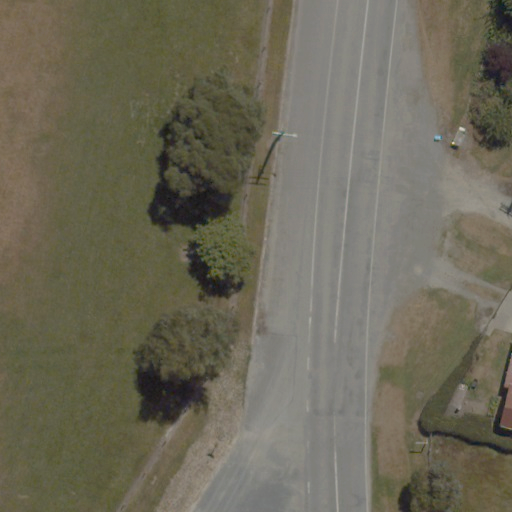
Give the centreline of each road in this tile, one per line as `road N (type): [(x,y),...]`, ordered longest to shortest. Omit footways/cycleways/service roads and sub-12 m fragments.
road 1 (tertiary): [(333,392),(370,0)]
road 2 (residential): [(228,511),(333,392)]
road 3 (tertiary): [(333,392),(336,511)]
